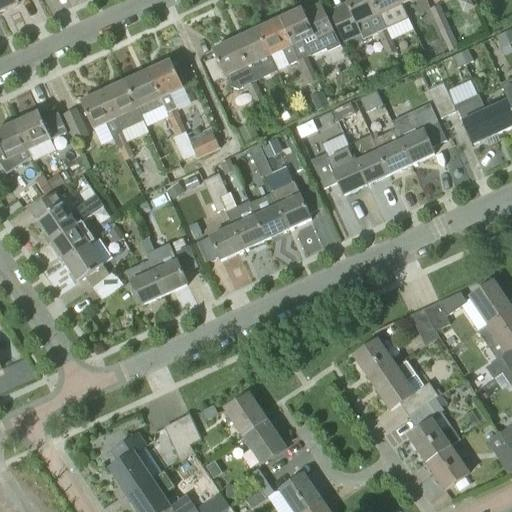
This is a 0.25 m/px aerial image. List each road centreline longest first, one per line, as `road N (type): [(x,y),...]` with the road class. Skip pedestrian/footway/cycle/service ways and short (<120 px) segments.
road 1 (residential): [(84,390),(511,194)]
road 2 (residential): [(0,72),(155,0)]
road 3 (residential): [(84,390),(0,263)]
